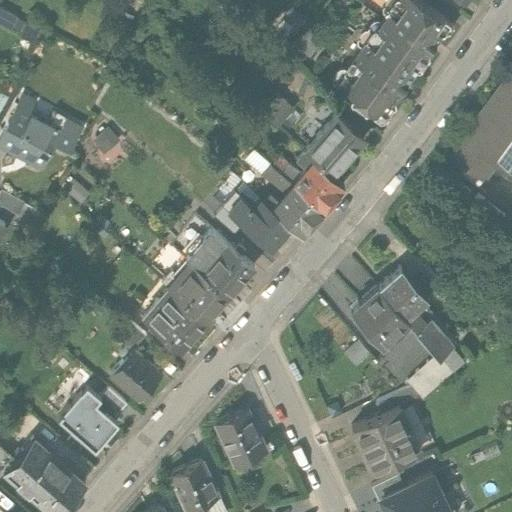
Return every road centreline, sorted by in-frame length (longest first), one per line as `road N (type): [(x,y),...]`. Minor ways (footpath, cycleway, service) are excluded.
road 1 (residential): [(511,0),(241,336)]
road 2 (residential): [(241,336),(87,511)]
road 3 (residential): [(335,511),(262,355),(241,336)]
